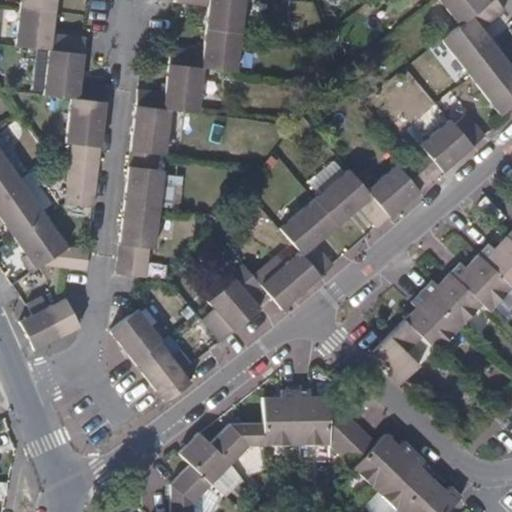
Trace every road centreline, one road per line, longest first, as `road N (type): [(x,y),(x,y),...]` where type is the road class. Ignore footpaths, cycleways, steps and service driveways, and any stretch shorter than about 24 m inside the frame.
road 1 (residential): [(21,388),(80,358),(97,327),(131,0)]
road 2 (residential): [(312,316),(69,511)]
road 3 (residential): [(511,149),(312,316)]
road 4 (residential): [(312,316),(456,463),(479,473)]
road 5 (residential): [(21,388),(68,511)]
